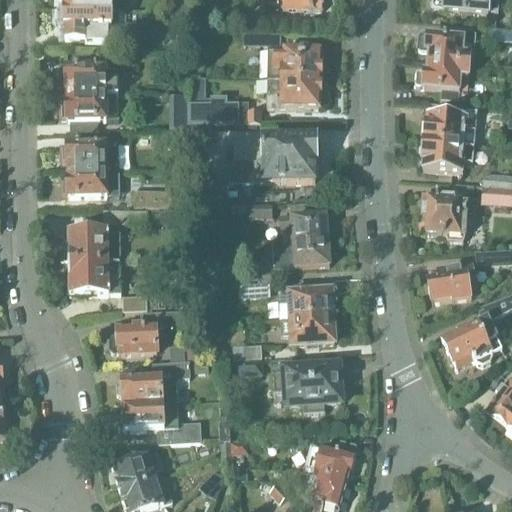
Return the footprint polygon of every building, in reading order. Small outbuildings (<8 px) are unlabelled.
[(59,15),(126,16),(125,0),(58,0),(58,11),(59,15)] [(190,0),(170,0),(170,15),(174,15),(190,15),(190,0)] [(282,0),(282,17),(322,19),(322,10),(323,10),(324,1),(324,0),(282,0)] [(432,0),(431,12),(434,15),(444,16),(443,17),(488,21),(488,25),(497,26),(497,20),(496,20),(497,3),(496,0),(432,0)] [(126,16),(59,15),(58,19),(58,29),(60,33),(64,33),(64,46),(85,46),(85,49),(134,50),(134,30),(123,30),(123,18),(126,18),(126,16)] [(190,15),(174,15),(174,40),(190,40),(190,15)] [(419,42),(418,55),(420,56),(427,56),(427,58),(428,58),(427,68),(468,71),(469,61),(473,57),(474,45),(475,39),(472,36),(444,33),(440,36),(440,42),(422,40),(419,42)] [(266,84),(323,85),(323,82),(324,76),(323,72),(324,67),(326,65),(326,60),(323,57),(270,54),(267,54),(266,84)] [(415,79),(414,91),(417,93),(423,93),(423,94),(441,96),(440,105),(458,106),(458,104),(466,105),(466,98),(458,97),(459,82),(468,82),(468,71),(427,68),(426,76),(425,76),(424,77),(419,77),(415,79)] [(66,101),(118,100),(118,87),(117,87),(117,74),(104,75),(104,74),(66,74),(66,75),(59,76),(59,92),(66,92),(66,101)] [(265,113),(267,113),(321,115),(322,101),(325,101),(326,90),(323,90),(323,85),(266,84),(265,113)] [(188,133),(188,97),(168,97),(168,133),(188,133)] [(118,100),(66,101),(66,109),(59,110),(59,126),(67,126),(67,127),(106,127),(106,126),(118,126),(117,103),(118,103),(118,100)] [(193,107),(193,130),(217,130),(217,128),(238,128),(261,129),(261,116),(248,116),(248,108),(239,108),(230,108),(230,102),(213,102),(213,107),(193,107)] [(423,144),(423,148),(473,152),(476,116),(435,112),(434,120),(427,119),(425,133),(422,135),(422,142),(423,144)] [(217,152),(217,130),(193,130),(193,152),(217,152)] [(157,138),(157,153),(185,152),(184,137),(157,138)] [(263,147),(233,147),(234,167),(225,168),(225,190),(315,188),(314,167),(315,167),(322,161),(321,151),(315,145),(263,146),(263,147)] [(450,188),(462,189),(464,168),(472,168),(473,152),(423,148),(423,150),(421,152),(420,159),(422,162),(422,165),(423,165),(422,175),(451,178),(450,188)] [(67,177),(118,176),(118,151),(105,152),(105,150),(67,151),(67,152),(59,152),(60,169),(67,169),(67,177)] [(118,176),(67,177),(67,186),(60,186),(60,203),(67,202),(67,204),(106,203),(106,201),(119,201),(118,176)] [(511,182),(483,180),(482,193),(511,195),(511,182)] [(137,211),(186,214),(187,196),(138,193),(137,211)] [(511,195),(482,193),(481,206),(511,208),(511,195)] [(447,247),(467,248),(467,227),(477,228),(478,204),(423,200),(421,221),(427,221),(425,240),(446,241),(447,247)] [(245,209),(245,223),(271,222),(271,210),(245,209)] [(104,231),(127,231),(148,231),(148,219),(127,218),(104,218),(104,231)] [(293,248),(328,246),(326,221),(292,222),(280,222),(281,238),(292,237),(293,248)] [(106,237),(68,238),(68,252),(61,252),(62,269),(119,269),(118,240),(106,240),(106,237)] [(328,246),(293,248),(295,273),(329,271),(328,246)] [(488,269),(488,271),(511,270),(511,256),(476,258),(476,269),(488,269)] [(119,269),(62,269),(62,286),(69,286),(69,301),(108,299),(108,298),(120,298),(119,269)] [(452,306),(471,303),(470,292),(476,291),(473,269),(447,274),(447,275),(430,278),(431,284),(429,284),(429,283),(427,283),(428,292),(428,295),(429,300),(431,305),(432,309),(434,308),(434,307),(452,304),(452,306)] [(282,274),(257,275),(258,288),(283,287),(282,274)] [(269,289),(237,291),(238,303),(269,302),(269,289)] [(280,299),(281,326),(332,323),(332,321),(334,318),(334,312),(332,310),(331,297),(280,299)] [(504,338),(496,322),(511,314),(511,301),(477,315),(481,327),(444,344),(443,343),(441,344),(449,359),(449,362),(450,365),(453,369),(457,376),(459,375),(457,371),(472,365),(473,368),(475,367),(476,369),(482,372),(491,367),(493,362),(492,359),(502,354),(496,342),(504,338)] [(141,319),(145,319),(144,306),(123,305),(124,320),(141,319)] [(145,319),(141,319),(141,330),(117,332),(117,343),(112,343),(108,347),(109,355),(113,359),(118,359),(118,360),(156,357),(155,334),(183,333),(183,320),(145,319)] [(332,323),(281,326),(281,327),(275,328),(275,343),(283,343),(284,351),(334,349),(333,336),(335,333),(335,327),(332,324),(332,323)] [(188,347),(188,364),(204,363),(204,346),(188,347)] [(239,364),(264,363),(264,348),(238,349),(239,364)] [(185,368),(185,364),(184,353),(184,351),(170,352),(170,368),(185,368)] [(261,366),(245,367),(246,380),(261,379),(261,366)] [(122,403),(122,412),(173,410),(171,385),(189,384),(188,367),(151,370),(152,385),(121,386),(121,388),(115,392),(116,401),(122,403)] [(271,378),(272,397),(285,397),(286,412),(303,411),(303,419),(324,418),(324,410),(341,409),(340,404),(341,404),(342,404),(343,403),(344,403),(345,403),(345,402),(346,402),(346,401),(347,400),(347,399),(347,398),(347,397),(347,396),(347,395),(347,394),(347,393),(346,393),(346,392),(345,391),(344,390),(343,390),(342,389),(341,389),(340,389),(339,389),(338,371),(330,372),(330,371),(322,372),(288,374),(283,375),(284,377),(271,378)] [(506,432),(507,433),(511,426),(511,379),(496,400),(498,401),(486,416),(496,424),(498,427),(501,430),(506,432)] [(3,409),(2,406),(0,405),(0,446),(2,446),(4,444),(8,444),(8,439),(10,437),(10,431),(8,429),(8,424),(5,424),(5,423),(4,423),(3,420),(5,418),(5,411),(3,409)] [(124,438),(174,435),(175,447),(202,445),(201,426),(174,428),(173,410),(122,412),(123,422),(117,425),(118,433),(124,436),(124,438)] [(248,443),(233,443),(233,458),(248,458),(248,443)] [(230,458),(230,448),(219,449),(219,459),(230,458)] [(317,480),(316,482),(347,490),(349,479),(351,480),(357,456),(354,451),(341,448),(337,459),(320,455),(321,452),(312,450),(304,477),(317,480)] [(219,459),(220,468),(221,468),(231,467),(230,458),(219,459)] [(114,473),(111,474),(119,499),(156,487),(148,462),(129,468),(127,462),(112,467),(114,473)] [(231,467),(221,468),(221,478),(232,478),(231,467)] [(247,472),(236,472),(236,484),(247,484),(247,472)] [(216,505),(222,489),(221,479),(215,477),(199,493),(206,502),(216,505)] [(232,478),(221,478),(221,479),(222,489),(233,488),(232,478)] [(340,511),(347,490),(316,482),(309,506),(322,510),(321,511),(340,511)] [(156,487),(119,499),(123,511),(163,511),(164,511),(170,510),(163,485),(156,487)] [(289,502),(277,490),(267,499),(279,511),(289,502)]
